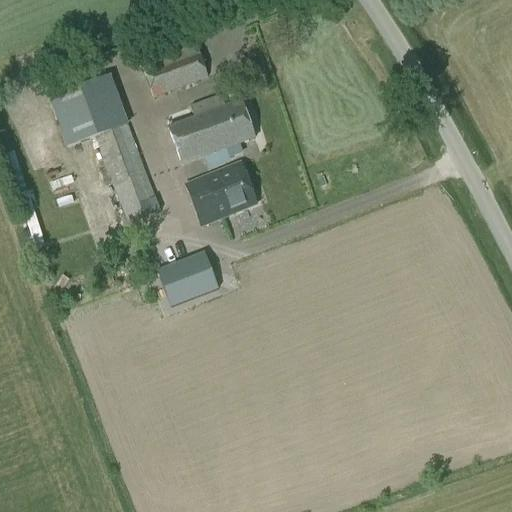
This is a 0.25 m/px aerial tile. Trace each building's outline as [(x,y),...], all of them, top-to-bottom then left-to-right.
[(137,55),(152,98),(207,77),(190,36),(137,55)] [(107,79),(51,101),(68,147),(96,136),(128,222),(157,211),(153,201),(153,202),(107,79)] [(182,169),(203,161),(208,173),(225,167),(227,162),(223,153),(254,141),(239,103),(168,130),(182,169)] [(257,206),(241,165),(185,187),(201,228),(257,206)] [(147,263),(167,311),(213,293),(193,244),(147,263)]
